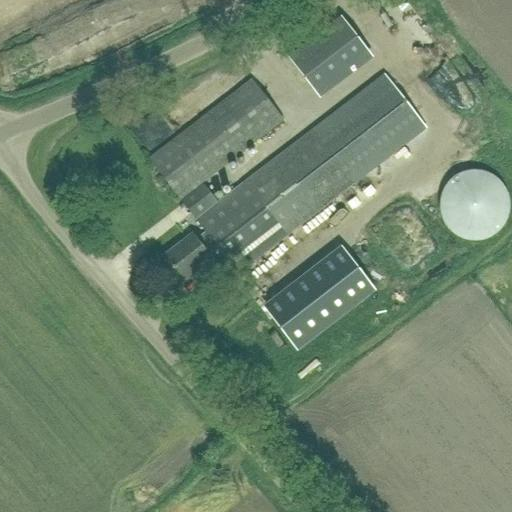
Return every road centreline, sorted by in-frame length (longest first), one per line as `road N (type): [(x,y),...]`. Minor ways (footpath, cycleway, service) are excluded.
road 1 (unclassified): [(306,511),(44,210),(0,143)]
road 2 (unclassified): [(0,133),(289,0)]
